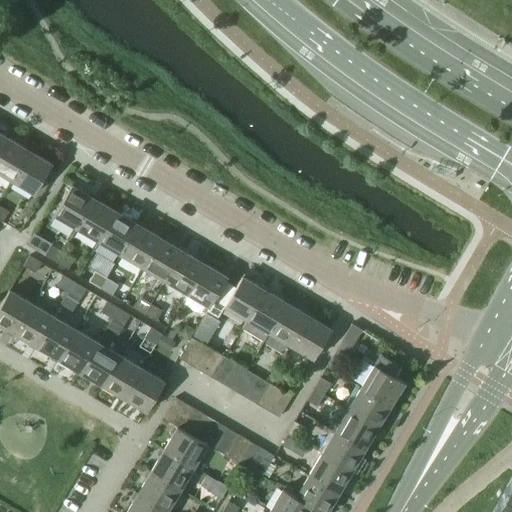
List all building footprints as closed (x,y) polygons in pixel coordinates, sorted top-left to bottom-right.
[(0,148),(0,173),(11,180),(29,150),(7,137),(0,148)] [(11,180),(34,193),(51,163),(29,150),(11,180)] [(54,214),(76,228),(94,198),(71,185),(54,214)] [(76,228),(98,241),(116,211),(94,198),(76,228)] [(0,220),(2,221),(8,211),(0,206),(0,220)] [(98,241),(120,254),(138,224),(116,211),(98,241)] [(120,254),(142,267),(160,237),(138,224),(120,254)] [(142,267),(164,280),(182,250),(160,237),(142,267)] [(44,255),(56,262),(62,251),(50,244),(44,255)] [(164,280),(186,293),(204,263),(182,250),(164,280)] [(56,262),(67,268),(74,258),(62,251),(56,262)] [(23,265),(35,272),(41,262),(29,255),(23,265)] [(217,317),(223,306),(235,287),(224,281),(226,276),(204,263),(186,293),(209,306),(206,310),(217,317)] [(88,281),(100,288),(106,277),(94,270),(88,281)] [(56,285),(68,292),(74,282),(62,275),(56,285)] [(223,306),(246,319),(264,289),(241,276),(235,287),(223,306)] [(100,288),(112,294),(118,284),(106,277),(100,288)] [(68,292),(79,299),(85,288),(74,282),(68,292)] [(0,304),(0,324),(14,333),(31,303),(9,289),(0,304)] [(246,319),(268,332),(286,302),(264,289),(246,319)] [(132,307),(144,314),(150,303),(139,297),(132,307)] [(100,311),(112,318),(118,308),(106,301),(100,311)] [(268,332),(290,345),(308,315),(286,302),(268,332)] [(14,333),(36,346),(53,316),(31,303),(14,333)] [(144,314),(156,321),(162,310),(150,303),(144,314)] [(112,318),(123,325),(130,314),(118,308),(112,318)] [(290,345),(313,358),(330,329),(308,315),(290,345)] [(36,346),(58,359),(75,329),(53,316),(36,346)] [(326,366),(336,372),(361,329),(351,323),(326,366)] [(144,337),(156,344),(162,334),(150,327),(144,337)] [(58,359),(80,372),(97,342),(75,329),(58,359)] [(178,357),(190,364),(202,344),(190,337),(178,357)] [(80,372),(102,385),(119,355),(97,342),(80,372)] [(190,364),(200,370),(212,350),(202,344),(190,364)] [(200,370),(212,377),(224,357),(212,350),(200,370)] [(360,387),(390,404),(403,382),(393,375),(399,365),(380,354),(373,364),(360,387)] [(102,385),(124,398),(142,368),(119,355),(102,385)] [(212,377),(224,384),(236,364),(224,357),(212,377)] [(224,384),(234,390),(246,370),(236,364),(224,384)] [(124,398),(146,411),(164,381),(142,368),(124,398)] [(234,390),(245,396),(257,376),(246,370),(234,390)] [(245,396),(256,403),(268,383),(257,376),(245,396)] [(313,388),(323,394),(330,383),(319,377),(313,388)] [(256,403),(268,410),(280,390),(268,383),(256,403)] [(347,409),(377,426),(390,404),(360,387),(347,409)] [(306,400),(316,406),(323,394),(313,388),(306,400)] [(268,410),(278,416),(291,396),(280,390),(268,410)] [(163,418),(173,424),(185,403),(175,397),(163,418)] [(173,424),(177,426),(183,430),(196,409),(185,403),(173,424)] [(196,409),(183,430),(194,436),(206,415),(196,409)] [(334,431),(364,448),(377,426),(347,409),(334,431)] [(206,415),(194,436),(204,442),(216,421),(206,415)] [(204,442),(206,444),(216,449),(228,428),(216,421),(204,442)] [(287,432),(297,438),(304,427),(293,421),(287,432)] [(177,426),(163,449),(193,466),(206,444),(204,442),(194,436),(183,430),(177,426)] [(228,428),(216,449),(226,455),(238,435),(228,428)] [(321,453),(351,470),(364,448),(334,431),(321,453)] [(280,444),(290,450),(297,438),(287,432),(280,444)] [(238,435),(226,455),(236,461),(249,441),(238,435)] [(249,441),(236,461),(249,468),(261,448),(249,441)] [(261,448),(249,468),(261,476),(273,455),(261,448)] [(163,449),(150,471),(180,488),(193,466),(163,449)] [(308,475),(338,492),(351,470),(321,453),(308,475)] [(150,471),(137,493),(167,510),(180,488),(150,471)] [(311,507),(319,511),(326,511),(338,492),(308,475),(295,496),(295,497),(311,507)] [(511,511),(511,475),(489,511),(511,511)] [(210,492),(220,498),(227,486),(217,480),(210,492)] [(269,511),(270,511),(308,511),(311,507),(295,497),(295,496),(282,488),(269,511)] [(137,493),(125,511),(166,511),(167,510),(137,493)] [(221,511),(235,511),(238,507),(228,501),(221,511)]
